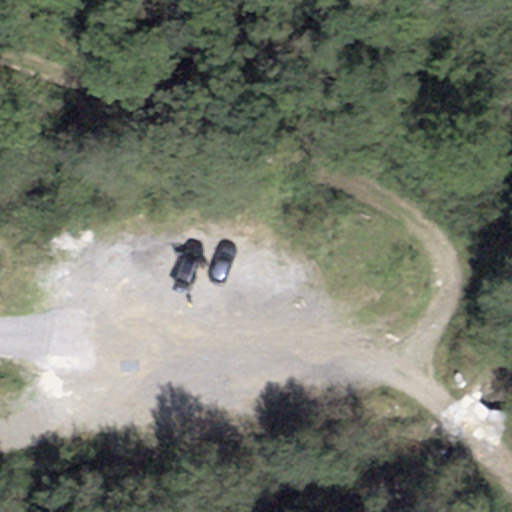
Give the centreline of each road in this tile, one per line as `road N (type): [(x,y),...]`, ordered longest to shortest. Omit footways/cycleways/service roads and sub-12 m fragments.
road 1 (track): [(0,47),(384,200),(420,226),(442,258),(445,292),(434,334),(406,381)]
road 2 (residential): [(0,337),(227,348)]
road 3 (track): [(227,348),(406,381)]
road 4 (track): [(406,381),(490,448),(511,478)]
